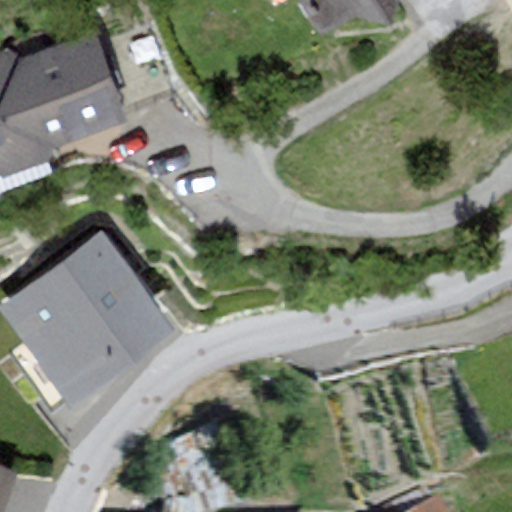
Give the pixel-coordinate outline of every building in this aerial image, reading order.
[(306,0),(325,32),(379,0),(306,0)] [(133,117),(96,20),(0,55),(0,164),(3,166),(133,117)] [(100,228),(0,302),(74,400),(173,325),(100,228)] [(0,511),(17,473),(0,466),(0,511)] [(440,511),(434,501),(416,511),(440,511)]
